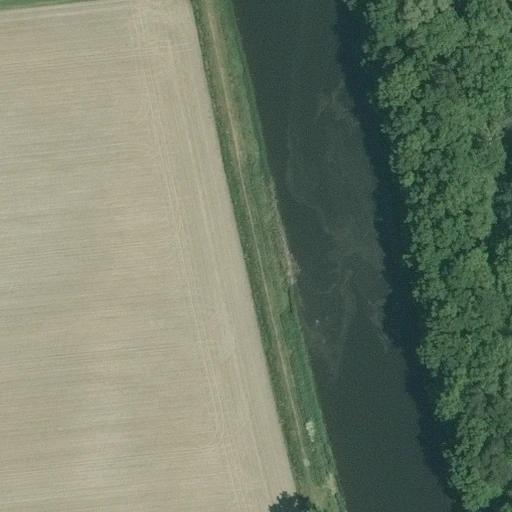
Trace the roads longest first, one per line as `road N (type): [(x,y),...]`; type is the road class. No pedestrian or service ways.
road 1 (track): [(316,511),(208,0)]
road 2 (track): [(478,511),(421,271),(372,0)]
